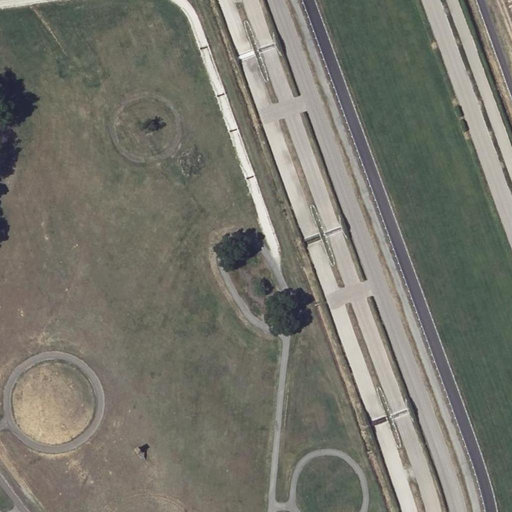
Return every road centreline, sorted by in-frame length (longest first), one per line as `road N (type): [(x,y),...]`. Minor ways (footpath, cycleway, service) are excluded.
road 1 (unknown): [(411,511),(223,0)]
road 2 (unknown): [(250,0),(434,511)]
road 3 (unknown): [(457,511),(274,0)]
road 4 (unknown): [(308,0),(490,511)]
road 5 (unknown): [(475,511),(294,0)]
road 6 (unknown): [(9,423),(5,392),(21,366),(66,357),(91,375),(100,404),(89,433),(46,450),(18,436)]
road 7 (unknown): [(178,0),(199,33),(268,252)]
road 8 (unknown): [(511,222),(432,0)]
road 9 (unknown): [(269,511),(290,299)]
road 10 (unknown): [(452,0),(511,164)]
road 11 (unknown): [(268,252),(257,239),(233,238),(219,266),(247,319),(279,321)]
